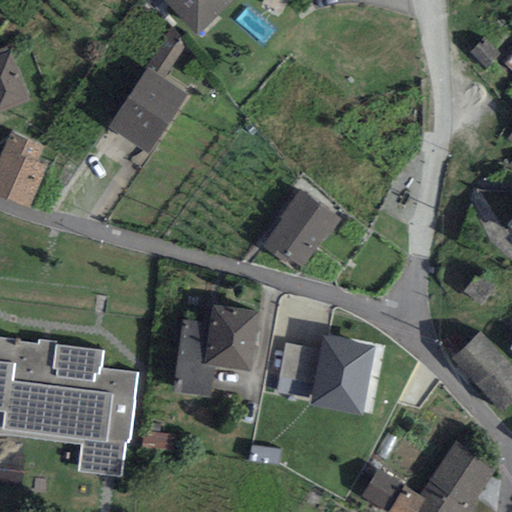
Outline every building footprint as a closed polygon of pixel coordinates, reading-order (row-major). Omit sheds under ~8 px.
[(176,0),(197,22),(220,0),(176,0)] [(177,28),(158,50),(175,64),(194,43),(177,28)] [(484,38),(473,49),(490,65),(500,55),(484,38)] [(0,105),(0,107),(25,97),(10,56),(0,59),(0,105)] [(181,96),(147,74),(114,126),(148,147),(181,96)] [(43,146),(17,134),(0,174),(0,187),(22,196),(43,146)] [(301,192),(268,240),(299,261),(332,213),(301,192)] [(213,326),(186,323),(180,385),(207,388),(210,361),(252,366),(258,311),(215,307),(213,326)] [(511,368),(477,332),(455,353),(502,403),(511,394),(511,368)] [(324,335),(313,396),(361,404),(372,343),(324,335)] [(0,409),(3,409),(0,429),(85,440),(81,468),(123,474),(137,371),(101,366),(103,351),(0,337),(0,409)] [(286,376),(313,380),(318,346),(291,342),(286,376)] [(466,511),(494,465),(456,442),(425,495),(419,505),(431,511),(466,511)] [(390,505),(404,482),(380,468),(366,491),(390,505)] [(402,511),(414,511),(419,505),(425,495),(404,482),(390,505),(402,511)]
